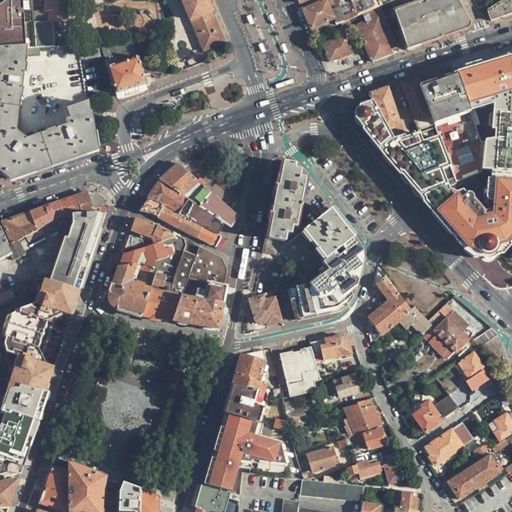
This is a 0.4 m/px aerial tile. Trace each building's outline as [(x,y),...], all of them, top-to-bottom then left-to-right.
[(0,49),(25,48),(21,0),(7,0),(0,6),(0,49)] [(44,0),(44,10),(33,11),(36,48),(55,47),(53,22),(71,23),(72,4),(67,4),(67,0),(44,0)] [(225,43),(206,0),(180,0),(204,52),(225,43)] [(303,10),(310,30),(333,20),(330,11),(325,0),(303,10)] [(325,0),(330,11),(351,2),(349,0),(325,0)] [(376,0),(349,0),(351,2),(330,11),(333,20),(336,26),(342,24),(349,20),(362,15),(379,7),(376,0)] [(427,0),(394,0),(390,2),(392,7),(412,0),(420,0),(422,3),(394,12),(407,50),(468,29),(470,24),(469,21),(456,0),(429,0),(428,1),(427,0)] [(511,0),(506,0),(488,11),(492,21),(511,13),(511,0)] [(400,50),(380,6),(379,7),(362,15),(365,22),(356,27),(372,62),(394,55),(393,52),(400,50)] [(309,30),(312,37),(336,26),(333,20),(310,30),(309,30)] [(352,27),(349,20),(342,24),(344,30),(352,27)] [(329,62),(352,54),(346,37),(322,44),(329,62)] [(115,93),(146,84),(138,58),(136,58),(131,42),(110,43),(100,44),(104,57),(115,93)] [(16,138),(27,48),(25,48),(0,49),(0,170),(11,179),(95,150),(87,104),(67,111),(69,119),(65,120),(67,126),(20,142),(16,138)] [(93,51),(81,53),(84,71),(96,69),(93,51)] [(511,56),(504,58),(502,53),(492,56),(493,111),(493,119),(511,118),(511,56)] [(493,111),(492,56),(454,69),(455,74),(471,118),(478,115),(493,111)] [(435,133),(452,171),(456,182),(482,178),(484,146),(480,146),(471,118),(455,74),(418,87),(433,129),(435,133)] [(419,134),(433,129),(418,87),(416,78),(401,83),(419,134)] [(392,140),(403,136),(387,88),(367,95),(371,103),(392,140)] [(381,159),(395,147),(392,140),(371,103),(353,109),(352,122),(367,142),(381,159)] [(492,147),(511,148),(511,118),(493,119),(492,147)] [(408,190),(421,203),(448,192),(441,177),(452,171),(435,133),(395,147),(381,159),(408,190)] [(511,179),(511,148),(492,147),(484,146),(482,178),(491,178),(511,179)] [(283,255),(279,250),(288,243),(284,242),(286,233),(290,234),(292,226),(295,227),(305,178),(299,177),(301,170),(295,169),(295,164),(283,162),(278,186),(277,186),(272,214),(268,235),(267,239),(266,239),(263,251),(283,255)] [(238,217),(178,163),(160,180),(159,181),(175,191),(189,200),(193,203),(194,204),(213,216),(224,223),(231,228),(238,217)] [(491,219),(497,261),(511,248),(511,179),(491,178),(491,188),(488,187),(486,208),(496,209),(496,218),(491,219)] [(175,191),(159,181),(147,199),(164,206),(179,214),(181,211),(189,200),(175,191)] [(82,193),(59,202),(64,215),(64,214),(80,214),(94,214),(86,192),(82,193)] [(421,203),(436,220),(456,202),(449,197),(448,192),(421,203)] [(158,217),(164,206),(147,199),(139,211),(151,214),(158,217)] [(462,208),(456,202),(436,220),(454,242),(469,259),(479,258),(480,261),(484,265),(490,266),(495,264),(497,261),(491,219),(484,219),(470,202),(462,208)] [(187,214),(181,211),(179,214),(180,215),(203,227),(204,228),(218,235),(224,223),(213,216),(194,204),(193,203),(187,214)] [(318,210),(322,214),(328,210),(324,205),(318,210)] [(197,238),(203,227),(180,215),(179,214),(164,206),(158,217),(164,220),(197,238)] [(330,209),(288,243),(279,250),(283,255),(301,279),(324,261),(353,239),(330,209)] [(30,212),(2,223),(12,245),(24,238),(37,231),(30,212)] [(78,291),(104,214),(100,214),(94,214),(80,214),(64,214),(64,215),(37,231),(13,246),(9,249),(0,230),(0,293),(40,278),(76,290),(77,291),(78,291)] [(184,240),(175,235),(149,222),(135,219),(131,231),(152,239),(154,245),(151,245),(145,248),(148,260),(146,265),(155,268),(155,269),(157,270),(175,273),(186,245),(184,240)] [(222,237),(218,235),(204,228),(203,227),(197,238),(216,247),(222,237)] [(123,255),(144,248),(142,240),(129,235),(123,255)] [(357,243),(353,239),(324,261),(329,268),(310,282),(297,285),(297,288),(292,289),(293,298),(292,298),(296,321),(328,315),(334,312),(343,306),(348,300),(352,292),(356,282),(359,270),(361,262),(362,253),(360,247),(357,243)] [(175,273),(157,270),(152,285),(151,289),(142,315),(168,320),(173,321),(181,297),(187,279),(198,247),(190,243),(186,245),(175,273)] [(187,279),(208,283),(224,286),(226,274),(227,270),(221,259),(198,247),(187,279)] [(152,285),(157,270),(155,269),(155,268),(146,265),(140,263),(139,266),(135,264),(119,267),(110,295),(109,297),(109,298),(110,302),(111,304),(112,305),(114,307),(142,315),(151,289),(144,287),(143,285),(137,283),(135,284),(129,282),(131,277),(135,279),(139,268),(150,272),(146,283),(152,285)] [(384,279),(378,270),(375,282),(377,284),(384,279)] [(374,340),(398,321),(411,310),(401,298),(386,277),(384,279),(377,284),(389,301),(369,318),(377,329),(372,332),(374,340)] [(0,388),(11,389),(42,392),(44,386),(41,384),(44,373),(32,351),(42,320),(65,309),(67,304),(63,303),(66,295),(70,296),(73,298),(76,290),(40,278),(0,293),(0,388)] [(226,287),(224,286),(208,283),(206,292),(197,290),(195,300),(181,297),(173,321),(218,329),(226,287)] [(262,294),(262,296),(264,301),(274,299),(271,290),(262,294)] [(70,296),(67,304),(65,309),(42,320),(32,351),(44,373),(41,384),(44,386),(50,368),(45,366),(37,350),(46,323),(62,315),(67,317),(73,298),(70,296)] [(280,321),(274,299),(264,301),(262,296),(249,300),(255,320),(256,322),(259,324),(263,324),(266,323),(267,325),(280,321)] [(73,298),(67,317),(70,318),(76,298),(73,298)] [(468,326),(446,304),(428,323),(431,326),(443,315),(446,318),(434,331),(437,334),(429,342),(447,359),(454,352),(455,353),(470,340),(472,333),(467,328),(468,326)] [(412,325),(415,328),(422,335),(431,327),(431,326),(428,323),(414,308),(411,310),(398,321),(407,329),(412,325)] [(410,333),(415,328),(412,325),(407,329),(410,333)] [(473,340),(478,348),(499,334),(491,327),(473,340)] [(342,336),(338,336),(318,341),(310,343),(311,347),(315,362),(351,354),(348,343),(347,339),(346,338),(342,336)] [(314,382),(320,380),(318,371),(315,362),(311,347),(300,349),(299,351),(294,352),(291,351),(279,354),(289,398),(317,391),(314,382)] [(482,372),(484,370),(485,370),(473,353),(456,364),(462,374),(465,372),(469,379),(466,381),(472,390),(487,380),(486,378),(482,372)] [(241,355),(232,384),(263,393),(266,383),(261,381),(261,380),(260,380),(265,362),(241,355)] [(460,375),(462,374),(456,364),(454,366),(460,375)] [(50,368),(44,386),(47,387),(53,369),(50,368)] [(320,380),(331,377),(329,371),(325,372),(324,369),(318,371),(320,380)] [(354,375),(334,381),(339,398),(359,392),(354,375)] [(266,394),(263,393),(232,384),(229,397),(224,413),(251,421),(258,423),(266,394)] [(47,393),(45,393),(42,392),(11,389),(0,388),(0,413),(1,413),(6,414),(10,415),(10,413),(11,413),(27,418),(37,422),(47,393)] [(423,409),(419,411),(413,416),(425,432),(458,407),(449,395),(432,407),(428,401),(421,406),(423,409)] [(355,435),(362,432),(382,426),(369,399),(356,402),(357,406),(344,409),(348,418),(355,435)] [(284,403),(288,420),(298,418),(305,416),(303,407),(294,409),(292,401),(284,403)] [(511,411),(506,415),(506,414),(489,425),(499,440),(511,431),(511,411)] [(0,464),(12,462),(27,464),(37,422),(27,418),(11,413),(10,413),(10,415),(6,414),(1,413),(0,413),(0,464)] [(251,421),(224,413),(221,424),(202,485),(234,494),(237,471),(236,471),(239,463),(278,467),(280,460),(286,459),(282,442),(259,435),(248,432),(251,421)] [(307,424),(305,416),(298,418),(300,426),(307,424)] [(288,420),(291,433),(301,430),(300,426),(298,418),(288,420)] [(343,420),(350,436),(353,435),(355,435),(348,418),(343,420)] [(273,428),(279,429),(284,431),(287,422),(276,419),(273,428)] [(258,423),(251,421),(248,432),(259,435),(262,425),(258,423)] [(472,440),(473,439),(462,422),(426,447),(432,456),(429,458),(435,465),(462,447),(472,440)] [(382,429),(363,435),(367,448),(368,450),(386,444),(382,429)] [(357,451),(367,448),(363,435),(362,432),(355,435),(353,435),(355,443),(352,444),(353,448),(355,447),(357,451)] [(353,435),(350,436),(348,437),(345,438),(345,439),(348,446),(352,444),(355,443),(353,435)] [(340,448),(348,446),(345,439),(338,442),(340,448)] [(475,444),(472,440),(462,447),(465,451),(475,444)] [(503,440),(491,448),(494,452),(506,445),(503,440)] [(488,443),(480,448),(483,453),(491,448),(488,443)] [(312,470),(312,473),(334,465),(333,461),(337,460),(333,447),(307,455),(312,470)] [(473,451),(477,457),(482,453),(478,447),(473,451)] [(381,463),(382,465),(383,465),(398,460),(400,460),(398,452),(380,458),(381,463)] [(478,492),(486,487),(484,483),(500,472),(499,471),(501,470),(497,463),(497,462),(493,455),(490,457),(489,455),(447,482),(457,499),(476,488),(478,492)] [(381,463),(380,458),(368,461),(367,461),(357,464),(356,465),(342,470),(343,473),(347,471),(350,480),(381,470),(380,464),(381,463)] [(288,466),(286,459),(280,460),(278,467),(285,468),(287,467),(288,466)] [(405,469),(404,464),(400,466),(398,460),(383,465),(389,485),(395,486),(394,483),(409,478),(406,469),(405,469)] [(68,463),(63,461),(59,461),(57,462),(55,463),(53,465),(52,466),(68,471),(68,463)] [(68,463),(68,471),(67,511),(101,511),(105,477),(68,463)] [(52,466),(39,504),(62,511),(67,511),(68,471),(52,466)] [(310,479),(314,478),(312,473),(312,470),(301,473),(303,478),(310,479)] [(382,474),(381,470),(350,480),(351,483),(360,480),(360,481),(382,474)] [(0,511),(6,511),(17,480),(0,483),(0,511)] [(323,482),(302,480),(300,495),(361,501),(363,486),(333,483),(323,482)] [(138,511),(140,490),(125,485),(122,488),(119,492),(117,511),(138,511)] [(196,508),(205,511),(237,511),(240,495),(234,494),(202,485),(196,508)] [(157,496),(140,490),(138,511),(158,511),(159,499),(158,498),(157,496)] [(395,492),(394,508),(395,508),(416,511),(418,499),(416,499),(417,493),(402,491),(402,492),(395,492)] [(297,511),(298,508),(299,502),(284,501),(282,511),(252,511),(251,511),(297,511)] [(361,503),(359,511),(378,511),(379,506),(361,503)]
